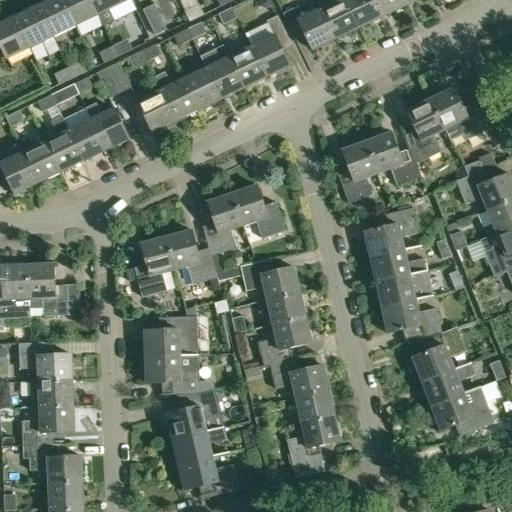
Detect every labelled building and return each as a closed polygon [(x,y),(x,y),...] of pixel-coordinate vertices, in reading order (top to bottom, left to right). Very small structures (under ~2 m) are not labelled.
[(62,0),(52,0),(39,7),(54,38),(54,37),(76,27),(62,0)] [(90,0),(62,0),(76,27),(98,16),(90,0)] [(119,0),(90,0),(98,16),(98,15),(104,27),(115,22),(109,10),(121,4),(119,0)] [(316,0),(321,9),(336,40),(359,29),(345,0),(340,0),(332,4),(330,0),(316,0)] [(345,0),(359,29),(381,18),(372,0),(345,0)] [(372,0),(381,18),(404,7),(400,0),(372,0)] [(307,39),(313,51),(336,40),(321,9),(299,20),(291,3),(280,9),(297,44),(307,39)] [(143,10),(155,36),(167,30),(155,4),(143,10)] [(185,12),(190,22),(204,15),(199,5),(198,5),(185,11),(185,12)] [(15,18),(30,49),(43,43),(49,56),(60,51),(54,37),(54,38),(39,7),(15,18)] [(218,15),(223,25),(238,18),(233,7),(218,15)] [(252,48),(267,79),(290,68),(281,51),(292,46),(278,17),(267,23),(274,38),(252,48)] [(0,25),(0,45),(7,60),(30,49),(15,18),(0,25)] [(187,30),(192,40),(206,33),(201,23),(187,30)] [(173,36),(178,47),(192,40),(187,30),(173,36)] [(125,40),(113,46),(118,57),(129,51),(125,40)] [(141,52),(146,63),(161,55),(156,45),(141,52)] [(104,64),(118,57),(113,46),(99,53),(104,64)] [(229,59),(244,90),(267,79),(252,48),(229,59)] [(128,58),(133,69),(146,63),(141,52),(128,58)] [(206,70),(221,101),(244,90),(229,59),(206,70)] [(68,68),(73,78),(87,71),(82,61),(68,68)] [(107,68),(119,94),(132,88),(119,62),(107,68)] [(54,75),(59,85),(73,78),(68,68),(54,75)] [(97,73),(109,99),(119,94),(107,68),(97,73)] [(184,81),(198,112),(221,101),(206,70),(184,81)] [(161,92),(176,123),(198,112),(184,81),(171,87),(164,72),(153,78),(161,92)] [(74,84),(50,96),(55,106),(79,94),(74,84)] [(430,100),(445,130),(457,124),(465,140),(487,130),(473,103),(462,109),(453,89),(430,100)] [(137,104),(152,134),(176,123),(161,92),(137,104)] [(37,102),(43,112),(55,106),(50,96),(37,102)] [(406,137),(411,150),(417,164),(441,152),(433,136),(445,130),(430,100),(407,112),(417,132),(406,137)] [(88,123),(103,153),(129,140),(115,111),(102,117),(99,109),(88,114),(92,122),(88,123)] [(6,117),(11,128),(25,121),(20,111),(6,117)] [(62,136),(76,166),(103,153),(88,123),(70,132),(62,117),(51,122),(59,138),(62,136)] [(367,143),(379,175),(392,170),(399,187),(422,178),(417,164),(411,150),(400,154),(392,134),(367,143)] [(35,149),(49,179),(76,166),(62,136),(59,138),(35,149)] [(9,162),(23,191),(49,179),(35,149),(34,149),(30,141),(20,146),(24,154),(9,162)] [(339,177),(350,205),(373,196),(366,180),(379,175),(367,143),(343,152),(351,172),(339,177)] [(469,178),(484,172),(479,161),(465,167),(469,178)] [(0,187),(9,183),(15,195),(23,191),(9,162),(1,166),(0,164),(0,187)] [(487,212),(511,201),(511,183),(508,175),(488,183),(484,172),(469,178),(456,183),(465,206),(482,199),(487,212)] [(233,196),(244,228),(257,224),(262,240),(285,233),(276,203),(264,208),(258,187),(233,196)] [(213,257),(217,273),(223,272),(217,255),(237,249),(232,232),(244,228),(233,196),(209,204),(215,225),(204,228),(209,250),(210,250),(212,257),(213,257)] [(511,228),(511,201),(487,212),(496,234),(496,235),(511,228)] [(365,234),(372,260),(405,252),(402,238),(420,234),(414,210),(377,218),(380,230),(365,234)] [(511,228),(496,235),(496,234),(480,240),(485,254),(485,255),(494,278),(507,272),(507,273),(511,270),(511,228)] [(219,282),(217,273),(213,257),(212,257),(210,250),(209,250),(198,253),(192,232),(167,239),(175,270),(188,267),(193,285),(210,280),(213,292),(220,290),(218,282),(219,282)] [(450,236),(456,251),(467,247),(461,232),(450,236)] [(162,274),(175,270),(167,239),(142,245),(147,266),(136,270),(139,280),(143,298),(167,291),(162,274)] [(436,243),(443,260),(452,256),(445,239),(436,243)] [(372,260),(377,285),(428,272),(425,259),(408,263),(405,252),(372,260)] [(264,287),(268,302),(300,294),(294,268),(273,273),(270,261),(223,272),(217,273),(219,282),(243,276),(247,292),(264,287)] [(55,264),(29,265),(30,300),(44,299),(44,317),(81,316),(80,286),(56,287),(55,264)] [(3,288),(0,287),(0,326),(6,327),(6,319),(31,318),(30,300),(29,265),(2,266),(3,288)] [(130,282),(139,280),(136,270),(127,272),(130,282)] [(449,275),(456,291),(465,287),(458,271),(449,275)] [(377,285),(383,309),(417,301),(416,299),(434,295),(431,284),(428,272),(377,285)] [(268,302),(274,326),(306,319),(300,294),(268,302)] [(415,341),(422,339),(424,339),(442,334),(437,309),(420,313),(417,301),(383,309),(389,334),(403,331),(406,343),(415,341)] [(232,319),(236,334),(247,331),(243,316),(232,319)] [(145,332),(146,358),(199,356),(199,343),(198,317),(160,319),(160,332),(145,332)] [(264,368),(271,366),(294,361),(291,348),(312,343),(306,319),(274,326),(277,339),(258,343),(264,368)] [(414,359),(424,384),(456,371),(456,370),(451,358),(467,352),(458,328),(442,334),(424,339),(422,339),(427,354),(414,359)] [(39,384),(73,383),(72,356),(49,357),(49,344),(19,345),(20,370),(38,369),(39,382),(39,384)] [(163,396),(178,395),(178,394),(178,395),(201,394),(217,391),(214,381),(200,382),(200,369),(199,356),(146,358),(147,385),(162,384),(163,396)] [(293,386),(296,400),(329,392),(323,366),(302,371),(299,359),(294,360),(294,361),(271,366),(271,368),(276,390),(293,386)] [(490,365),(496,381),(506,378),(499,361),(490,365)] [(243,366),(245,371),(259,367),(258,362),(243,366)] [(456,371),(424,384),(433,408),(464,396),(464,394),(460,383),(476,376),(472,363),(456,370),(456,371)] [(74,408),(73,383),(39,384),(39,382),(31,382),(32,409),(40,408),(40,409),(74,408)] [(481,388),(464,394),(464,396),(433,408),(442,431),(456,426),(460,437),(495,424),(481,388)] [(166,415),(173,441),(225,429),(222,415),(217,391),(201,394),(178,395),(178,396),(182,411),(166,415)] [(296,400),(302,424),(335,416),(329,392),(296,400)] [(0,393),(0,409),(11,408),(11,393),(0,393)] [(54,447),(54,446),(53,435),(75,434),(74,408),(40,409),(41,422),(23,423),(23,447),(23,448),(30,448),(54,447)] [(255,418),(259,434),(270,431),(266,416),(255,418)] [(293,465),(297,478),(324,472),(322,461),(323,461),(320,447),(341,442),(335,416),(302,424),(305,436),(288,441),(293,465)] [(173,441),(179,465),(213,457),(210,445),(228,441),(225,429),(173,441)] [(242,431),(246,449),(256,447),(252,429),(242,431)] [(60,446),(54,446),(54,447),(30,448),(23,448),(24,459),(30,459),(31,472),(49,471),(50,485),(83,484),(82,458),(61,458),(60,446)] [(200,487),(203,500),(240,492),(234,466),(216,470),(213,457),(179,465),(185,490),(200,487)] [(50,485),(50,511),(84,510),(83,484),(50,485)] [(5,511),(16,511),(16,495),(4,496),(5,511)]
